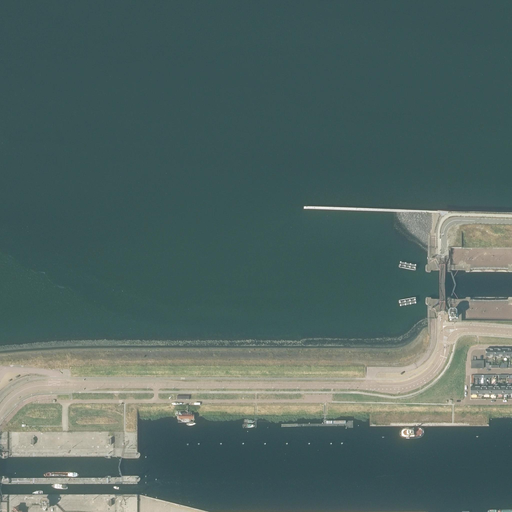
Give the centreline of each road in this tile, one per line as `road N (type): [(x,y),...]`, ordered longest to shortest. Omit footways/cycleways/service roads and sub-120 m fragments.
road 1 (tertiary): [(56,385),(396,385),(438,364)]
road 2 (tertiary): [(442,328),(444,227),(457,219),(511,220)]
